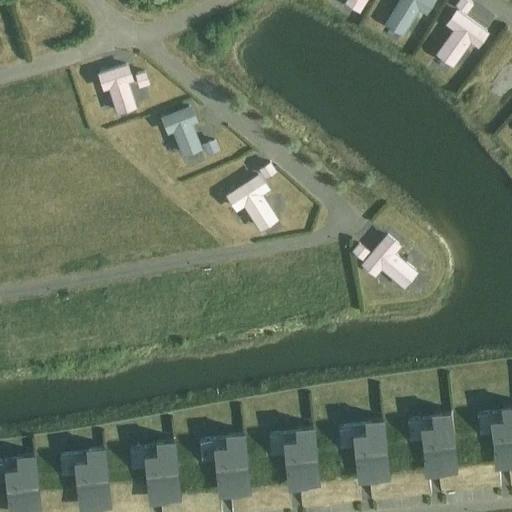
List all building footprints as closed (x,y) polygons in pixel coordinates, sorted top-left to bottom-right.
[(23,0),(30,23),(51,17),(47,2),(52,0),(23,0)] [(401,0),(388,21),(403,30),(419,4),(427,9),(432,0),(401,0)] [(439,51),(453,61),(470,37),(478,43),(487,31),(457,10),(449,22),(456,27),(439,51)] [(136,75),(148,71),(143,58),(132,62),(136,75)] [(131,77),(126,63),(99,72),(103,86),(109,84),(117,109),(133,104),(125,79),(131,77)] [(194,119),(189,105),(162,116),(168,129),(173,127),(183,152),(199,145),(189,121),(194,119)] [(256,157),(264,166),(275,156),(267,147),(256,157)] [(259,226),(274,216),(258,191),(266,186),(258,174),(227,193),(235,206),(243,201),(259,226)] [(404,283),(415,270),(393,251),(399,243),(387,234),(364,261),(375,271),(381,264),(404,283)] [(426,462),(427,462),(428,462),(428,461),(433,461),(434,469),(457,467),(456,459),(454,433),(451,409),(449,409),(450,416),(435,418),(409,420),(407,420),(410,444),(424,442),(425,458),(426,462)] [(511,409),(504,411),(479,413),(477,413),(479,437),(493,435),(495,455),(497,455),(497,454),(503,454),(504,462),(511,461),(511,409)] [(387,466),(384,440),(382,415),(379,416),(380,423),(365,425),(339,427),(338,427),(340,451),(354,449),(356,469),(358,468),(364,468),(365,476),(387,474),(387,466)] [(286,476),(287,476),(288,475),(294,475),(295,483),(318,481),(317,473),(314,447),(312,422),(310,423),(310,430),(295,432),(270,434),(268,434),(270,458),(285,456),(286,472),(286,476)] [(217,482),(218,482),(219,482),(225,481),(225,490),(248,488),(247,479),(248,479),(245,454),(242,429),(240,430),(241,437),(226,438),(200,441),(198,441),(201,464),(215,463),(217,479),(217,482)] [(178,486),(175,461),(173,436),(171,436),(171,437),(171,444),(156,445),(131,448),(129,448),(131,471),(145,470),(147,489),(149,489),(155,488),(156,497),(179,495),(178,486)] [(76,477),(77,496),(79,496),(85,495),(86,504),(109,502),(108,493),(105,468),(103,443),(101,443),(101,444),(101,451),(86,452),(61,455),(61,454),(59,455),(61,478),(76,477)] [(8,503),(10,503),(9,503),(15,502),(16,511),(39,509),(38,500),(36,475),(33,450),(31,450),(31,451),(32,458),(17,459),(0,460),(0,484),(6,484),(8,503)]
